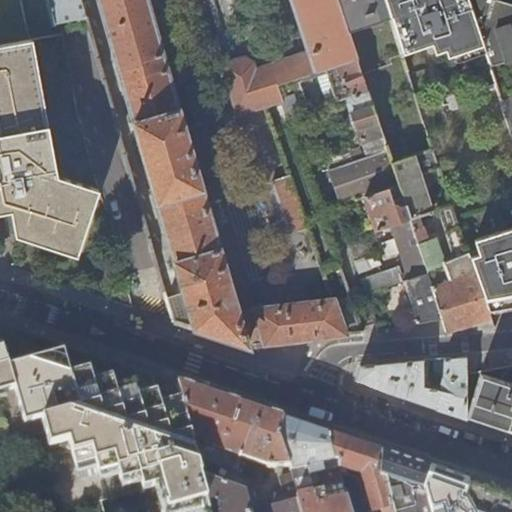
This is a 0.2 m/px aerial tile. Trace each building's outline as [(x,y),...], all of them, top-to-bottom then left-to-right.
[(0,0),(0,207),(2,207),(3,212),(10,210),(15,235),(32,240),(71,254),(76,255),(98,190),(56,175),(31,39),(61,33),(59,22),(52,24),(48,0),(0,0)] [(85,16),(80,0),(48,0),(52,24),(59,22),(85,16)] [(239,312),(147,0),(98,0),(185,294),(168,299),(175,322),(179,323),(248,346),(258,344),(347,334),(335,301),(333,301),(331,294),(328,299),(329,301),(239,312)] [(188,0),(201,42),(220,37),(221,40),(218,40),(226,66),(224,67),(238,113),(282,101),(276,83),(297,76),(340,61),(356,55),(348,30),(338,0),(188,0)] [(389,16),(383,0),(338,0),(348,30),(389,16)] [(482,40),(469,0),(383,0),(389,16),(395,34),(426,25),(430,39),(433,48),(446,45),(448,51),(482,40)] [(511,53),(511,0),(469,0),(482,40),(485,48),(489,61),(511,53)] [(430,39),(426,25),(395,34),(400,48),(430,39)] [(450,59),(485,48),(482,40),(448,51),(450,59)] [(368,90),(356,55),(340,61),(346,79),(350,77),(356,94),(368,90)] [(333,71),(321,73),(325,97),(336,95),(333,71)] [(305,100),(297,76),(276,83),(282,101),(285,107),(305,100)] [(388,150),(368,90),(356,94),(352,95),(349,102),(367,157),(388,150)] [(511,96),(502,100),(511,129),(511,96)] [(262,164),(279,160),(267,109),(250,113),(262,164)] [(353,162),(348,147),(326,155),(330,169),(336,167),(353,162)] [(436,156),(434,149),(427,152),(429,158),(436,156)] [(399,185),(392,163),(388,150),(367,157),(353,162),(336,167),(342,185),(348,202),(364,197),(387,189),(399,185)] [(432,211),(418,170),(413,156),(392,163),(399,185),(405,204),(411,220),(429,275),(443,317),(448,331),(471,330),(495,328),(488,308),(470,256),(453,204),(437,210),(460,278),(451,281),(437,236),(426,240),(419,215),(432,211)] [(342,185),(336,167),(330,169),(329,170),(341,205),(348,202),(342,185)] [(304,217),(290,177),(274,182),(287,222),(304,217)] [(411,220),(405,204),(398,206),(392,203),(387,189),(364,197),(376,232),(389,228),(411,220)] [(15,235),(10,210),(3,212),(8,232),(15,235)] [(429,275),(411,220),(389,228),(407,282),(429,275)] [(511,233),(476,245),(479,253),(470,256),(488,308),(511,304),(511,233)] [(399,285),(394,269),(361,280),(366,295),(399,285)] [(443,317),(429,275),(407,282),(404,283),(418,322),(431,320),(443,317)] [(60,352),(48,355),(3,367),(11,401),(16,403),(28,452),(43,511),(210,511),(200,475),(190,437),(177,393),(155,399),(149,375),(59,344),(60,352)] [(3,367),(0,352),(0,458),(28,452),(16,403),(11,401),(3,367)] [(424,386),(422,360),(360,365),(355,381),(409,399),(466,418),(466,414),(465,374),(465,356),(428,359),(429,380),(442,385),(440,391),(424,386)] [(511,365),(465,374),(466,414),(479,418),(511,429),(511,365)] [(241,454),(237,404),(213,396),(174,383),(177,393),(190,437),(199,434),(203,436),(201,441),(241,454)] [(263,437),(268,415),(254,410),(237,404),(241,454),(273,465),(275,465),(263,437)] [(279,439),(281,420),(268,415),(263,437),(275,465),(287,464),(285,456),(279,439)] [(349,511),(337,468),(336,464),(337,461),(330,461),(328,435),(303,427),(281,420),(279,439),(285,456),(287,464),(290,474),(299,511),(349,511)] [(377,478),(381,452),(358,445),(328,435),(330,461),(337,461),(336,464),(337,468),(359,474),(368,511),(390,511),(383,481),(377,478)] [(421,491),(429,469),(401,459),(381,452),(377,478),(383,481),(390,511),(427,511),(426,508),(421,491)] [(446,474),(429,469),(421,491),(426,508),(460,502),(467,481),(446,474)] [(299,511),(290,474),(278,480),(282,493),(270,496),(274,511),(299,511)] [(248,511),(242,489),(200,475),(210,511),(248,511)] [(511,511),(511,495),(505,494),(467,481),(460,502),(463,504),(467,511),(511,511)]
